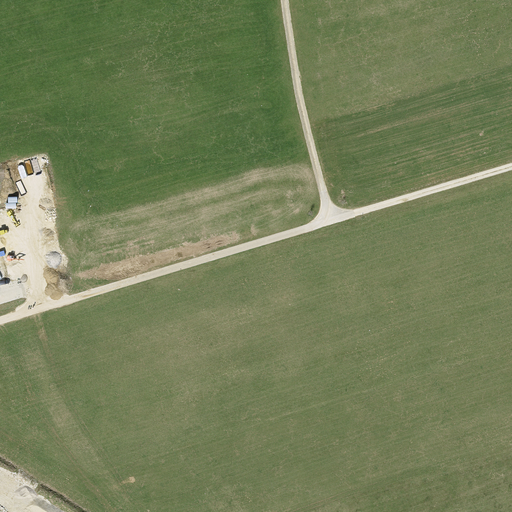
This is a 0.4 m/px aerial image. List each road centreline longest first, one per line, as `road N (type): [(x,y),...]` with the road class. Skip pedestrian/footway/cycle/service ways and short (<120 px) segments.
road 1 (track): [(0,319),(330,221)]
road 2 (track): [(285,0),(330,221)]
road 3 (track): [(330,221),(511,166)]
